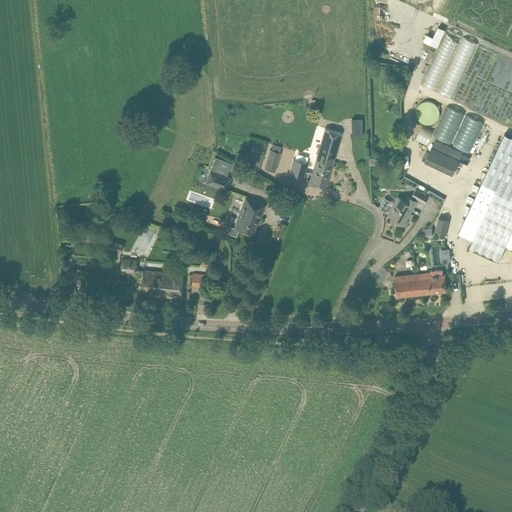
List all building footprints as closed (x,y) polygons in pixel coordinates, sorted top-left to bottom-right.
[(436,52),(422,85),(456,98),(478,42),(447,30),(442,43),(436,40),(432,50),(436,52)] [(435,121),(436,103),(418,102),(417,121),(435,121)] [(422,125),(415,140),(427,145),(434,130),(422,125)] [(325,128),(309,184),(325,188),(341,133),(325,128)] [(481,131),(471,153),(482,158),(492,136),(481,131)] [(511,137),(504,134),(458,233),(472,239),(502,253),(506,245),(511,247),(511,137)] [(454,173),(463,151),(434,139),(425,162),(454,173)] [(265,168),(275,171),(281,153),(270,150),(265,168)] [(307,163),(293,159),(290,173),(303,177),(307,163)] [(230,178),(210,170),(206,183),(225,190),(230,178)] [(416,189),(412,195),(425,203),(429,196),(421,191),(422,189),(424,186),(416,182),(414,185),(413,187),(416,189)] [(405,201),(398,196),(388,214),(396,218),(394,220),(405,227),(412,215),(410,213),(417,201),(408,196),(405,201)] [(234,228),(252,234),(257,220),(259,220),(265,205),(245,197),(234,228)] [(445,236),(448,220),(438,218),(435,234),(445,236)] [(123,246),(108,241),(106,248),(121,253),(123,246)] [(450,248),(441,248),(441,268),(444,268),(444,272),(451,272),(450,248)] [(212,255),(205,254),(204,266),(211,267),(212,255)] [(122,260),(121,271),(135,272),(136,262),(122,260)] [(182,274),(143,270),(141,294),(160,296),(160,293),(167,294),(167,296),(180,298),(182,274)] [(432,276),(431,272),(395,276),(397,296),(447,291),(445,274),(432,276)]
